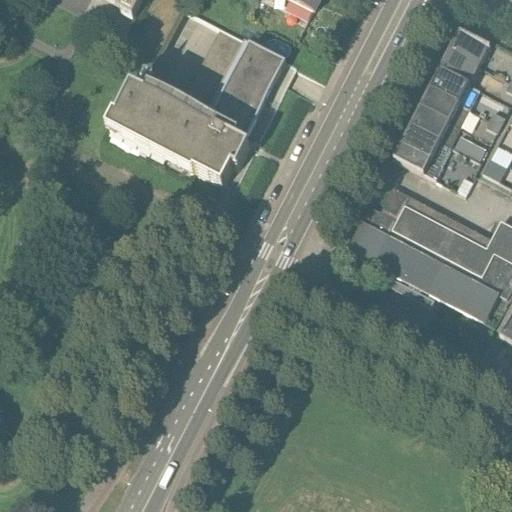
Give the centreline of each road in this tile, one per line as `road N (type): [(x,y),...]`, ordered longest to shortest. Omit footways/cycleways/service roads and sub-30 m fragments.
road 1 (tertiary): [(213,371),(406,0)]
road 2 (tertiary): [(213,371),(140,511)]
